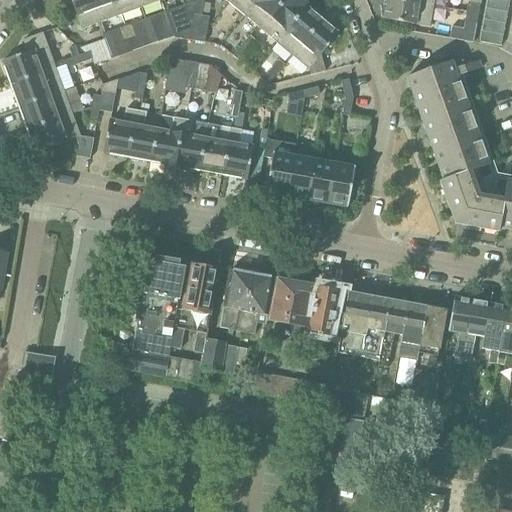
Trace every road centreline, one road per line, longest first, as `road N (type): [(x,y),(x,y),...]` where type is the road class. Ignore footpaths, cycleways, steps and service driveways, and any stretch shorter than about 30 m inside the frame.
road 1 (unclassified): [(38,511),(96,205)]
road 2 (residential): [(364,253),(96,205)]
road 3 (residential): [(364,253),(391,112),(355,0)]
road 4 (residential): [(511,279),(364,253)]
